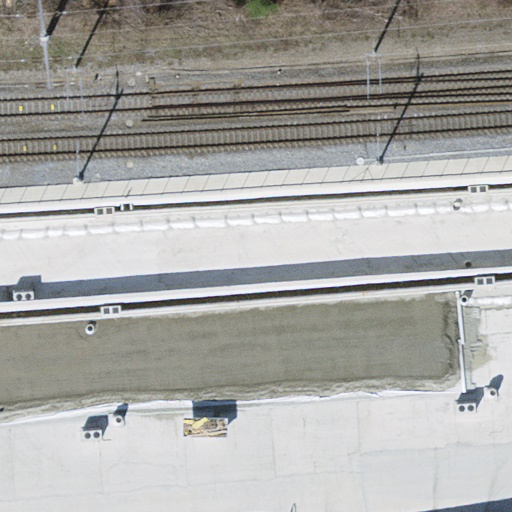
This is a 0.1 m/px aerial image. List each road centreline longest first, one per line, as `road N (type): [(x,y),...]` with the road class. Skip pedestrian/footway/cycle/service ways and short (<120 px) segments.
road 1 (motorway): [(511,306),(0,347)]
road 2 (motorway): [(511,236),(0,262)]
road 3 (motorway): [(0,502),(264,461)]
road 4 (motorway): [(0,476),(264,461)]
road 5 (motorway): [(264,461),(511,444)]
